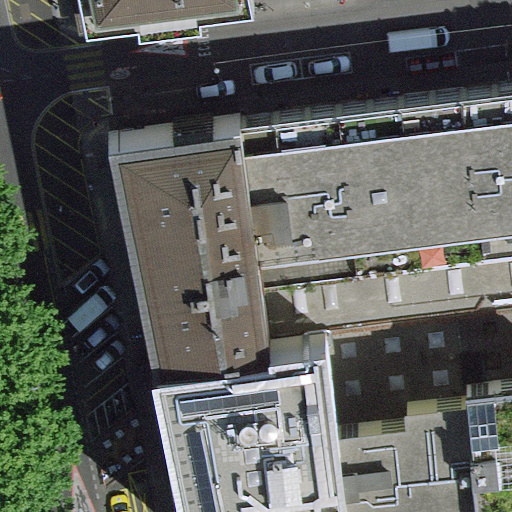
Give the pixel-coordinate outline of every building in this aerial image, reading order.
[(93,0),(96,13),(189,0),(93,0)] [(511,243),(511,80),(244,115),(264,276),(511,243)] [(244,115),(110,132),(160,358),(272,342),(264,276),(244,115)] [(328,334),(511,307),(511,243),(264,276),(272,342),(328,334)] [(350,511),(340,425),(328,334),(272,342),(160,358),(191,511),(350,511)] [(511,379),(470,384),(472,395),(486,508),(511,505),(511,379)] [(412,418),(340,425),(350,511),(451,511),(486,508),(472,395),(410,401),(412,418)]
